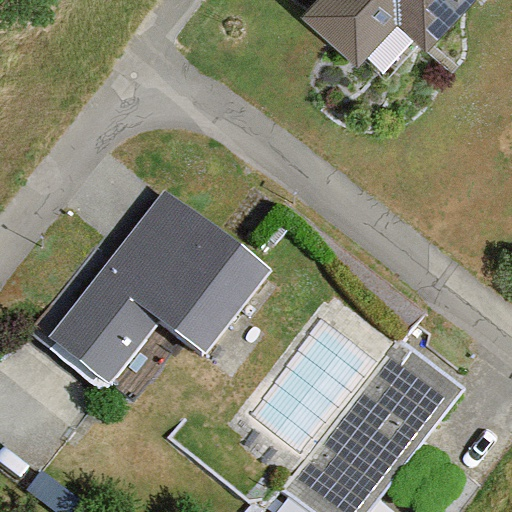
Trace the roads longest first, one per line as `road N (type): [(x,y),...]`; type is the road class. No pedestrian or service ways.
road 1 (residential): [(511,342),(372,230),(217,124),(119,106),(0,258)]
road 2 (unknown): [(119,106),(204,0)]
